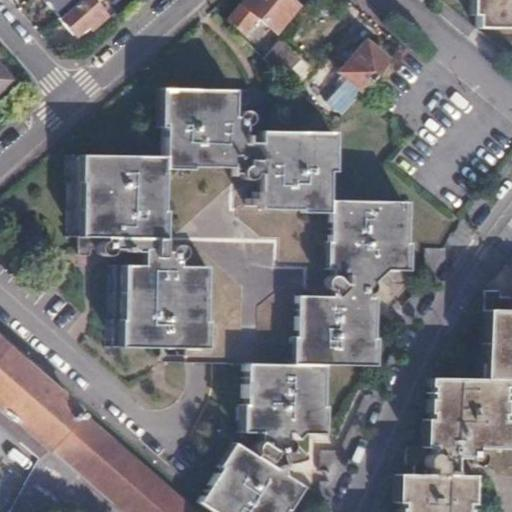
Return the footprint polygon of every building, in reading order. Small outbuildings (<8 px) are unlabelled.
[(42,0),(57,16),(75,0),(42,0)] [(88,0),(75,0),(57,16),(73,35),(86,24),(89,27),(102,16),(88,0)] [(287,0),(243,0),(226,21),(239,32),(254,15),(275,31),(295,6),(287,0)] [(511,0),(478,0),(479,16),(479,29),(511,29),(511,0)] [(279,40),(263,60),(297,91),(314,72),(279,40)] [(349,104),(359,92),(386,62),(365,45),(339,74),(344,79),(334,91),(349,104)] [(197,502),(211,511),(282,511),(284,510),(280,507),(295,484),(281,476),(276,457),(284,455),(288,466),(305,462),(292,442),(297,434),(314,434),(316,407),(317,407),(318,366),(365,366),(365,340),(369,339),(370,298),(363,298),(369,293),(370,289),(368,285),(380,274),(397,289),(410,289),(410,272),(397,272),(397,243),(401,243),(402,203),(329,201),(331,133),(257,132),(257,144),(243,144),(243,136),(240,135),(240,127),(248,121),(249,116),(247,113),(244,111),(241,111),(240,105),(248,105),(248,92),(162,91),(159,156),(79,155),(76,249),(77,254),(87,253),(87,249),(95,249),(97,253),(100,255),(106,255),(108,253),(110,250),(121,251),(121,252),(135,252),(135,266),(118,265),(117,348),(183,349),(183,363),(239,364),(239,404),(244,405),(243,439),(250,444),(251,456),(236,446),(221,470),(218,468),(197,502)] [(488,381),(506,382),(511,381),(511,311),(489,311),(488,381)] [(0,344),(0,410),(47,451),(51,449),(123,511),(192,511),(69,405),(42,382),(0,344)] [(511,511),(511,449),(502,450),(503,422),(506,422),(506,382),(488,381),(427,379),(426,420),(429,420),(429,448),(402,448),(401,469),(417,470),(418,463),(423,462),(424,465),(427,468),(430,470),(430,476),(402,476),(401,504),(399,505),(398,511),(511,511)]
